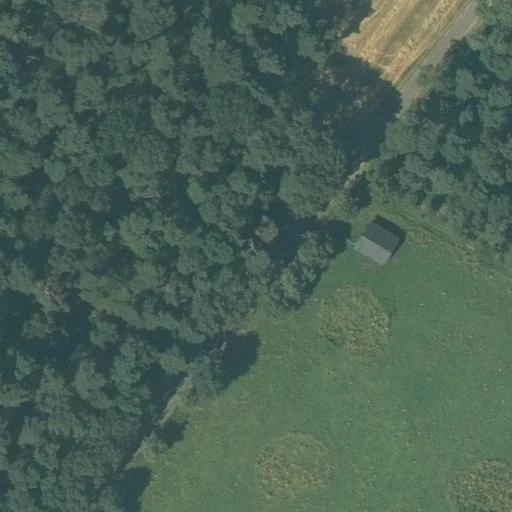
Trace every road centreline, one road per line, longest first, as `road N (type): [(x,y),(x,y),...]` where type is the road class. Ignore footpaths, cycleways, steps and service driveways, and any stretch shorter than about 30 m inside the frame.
road 1 (unclassified): [(75,511),(481,0)]
road 2 (track): [(294,231),(313,0)]
